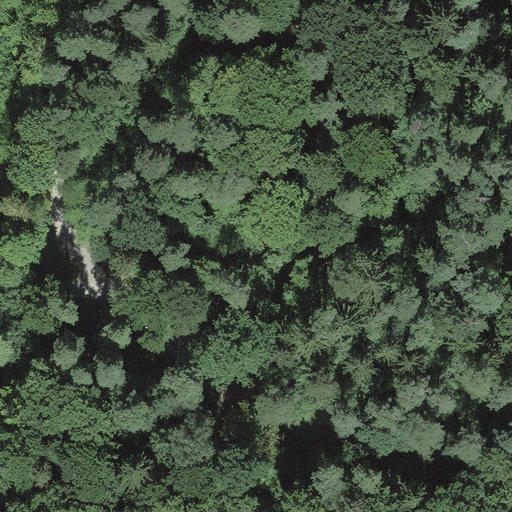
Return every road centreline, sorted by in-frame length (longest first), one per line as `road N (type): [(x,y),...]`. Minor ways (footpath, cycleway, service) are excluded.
road 1 (track): [(76,251),(220,389),(282,419),(511,470)]
road 2 (track): [(64,0),(61,203),(76,251)]
